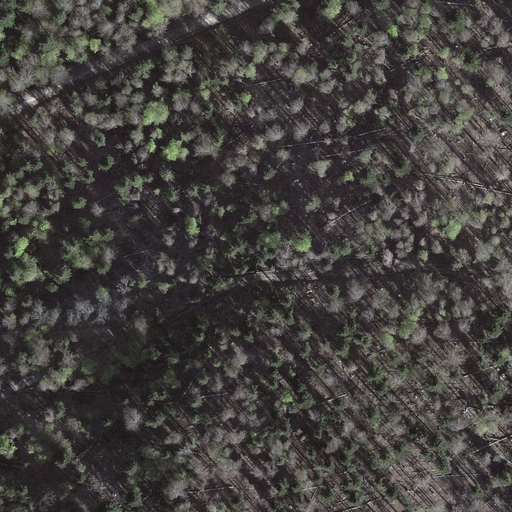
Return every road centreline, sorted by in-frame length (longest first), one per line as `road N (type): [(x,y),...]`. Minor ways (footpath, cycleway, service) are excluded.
road 1 (track): [(511,275),(395,264),(248,284),(0,395)]
road 2 (track): [(0,117),(257,0)]
road 3 (track): [(0,330),(149,326)]
